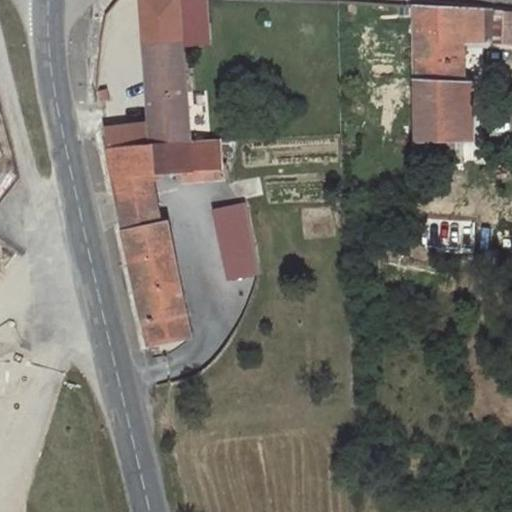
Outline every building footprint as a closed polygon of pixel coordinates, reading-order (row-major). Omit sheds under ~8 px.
[(143,0),(150,130),(151,152),(189,150),(185,52),(213,51),(212,0),(143,0)] [(470,141),(472,51),(473,12),(421,11),(418,140),(470,141)] [(473,12),(472,51),(494,52),(495,12),(473,12)] [(511,12),(495,12),(494,52),(511,52),(511,12)] [(130,153),(130,129),(104,127),(110,154),(130,153)] [(130,129),(130,153),(151,152),(150,130),(130,129)] [(130,153),(110,154),(140,306),(147,348),(149,353),(187,347),(179,294),(169,296),(149,179),(178,178),(179,190),(224,185),(223,174),(217,175),(217,149),(189,150),(151,152),(130,153)] [(220,208),(224,230),(248,226),(244,203),(220,208)] [(258,278),(248,226),(224,230),(234,282),(258,278)]
